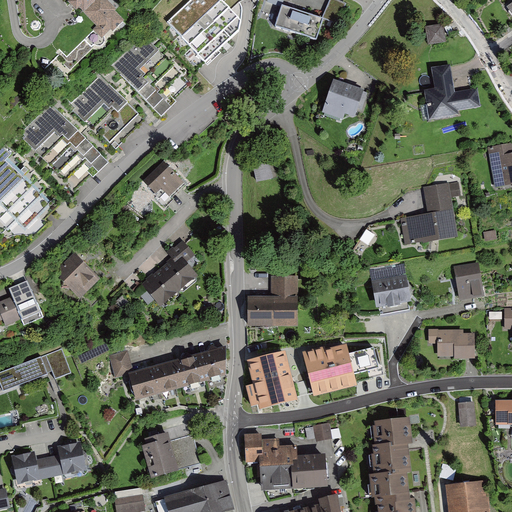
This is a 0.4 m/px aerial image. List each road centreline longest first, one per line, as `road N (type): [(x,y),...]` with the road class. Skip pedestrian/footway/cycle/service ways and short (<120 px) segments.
road 1 (residential): [(301,85),(273,64),(242,77),(127,164),(51,243),(0,274)]
road 2 (unclassified): [(233,420),(240,355),(234,167),(246,135),(301,85)]
road 3 (residential): [(233,420),(306,414),(437,385),(511,381)]
road 4 (residential): [(443,0),(472,31),(511,99)]
